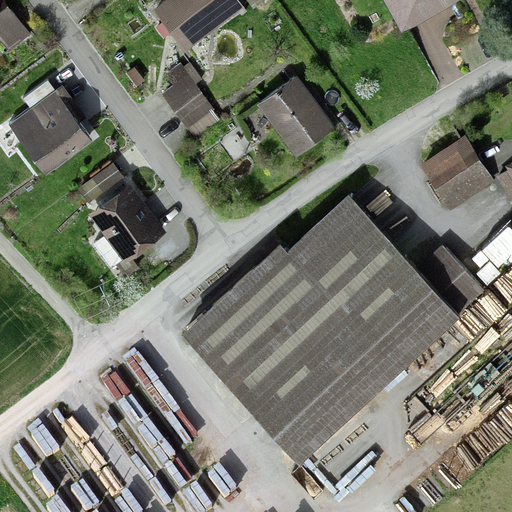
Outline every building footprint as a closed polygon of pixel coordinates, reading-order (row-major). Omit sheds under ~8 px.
[(7,0),(0,0),(0,39),(8,50),(32,32),(7,0)] [(164,0),(193,38),(243,0),(164,0)] [(396,0),(406,19),(442,0),(396,0)] [(165,93),(178,110),(200,94),(191,83),(200,77),(186,59),(168,74),(176,85),(165,93)] [(301,145),(342,114),(303,61),(262,91),(301,145)] [(45,173),(92,138),(79,120),(86,114),(62,83),(55,88),(48,78),(22,96),(30,106),(8,122),(45,173)] [(209,106),(200,94),(178,110),(187,122),(209,106)] [(448,208),(491,183),(464,137),(421,162),(448,208)] [(93,177),(81,184),(90,198),(102,191),(93,177)] [(110,266),(163,229),(131,184),(98,208),(111,227),(91,241),(110,266)] [(309,448),(485,287),(444,242),(421,262),(350,185),(296,234),(287,224),(187,315),(309,448)] [(511,226),(509,223),(484,245),(502,266),(511,256),(511,226)] [(511,461),(485,486),(503,506),(511,498),(511,461)]
